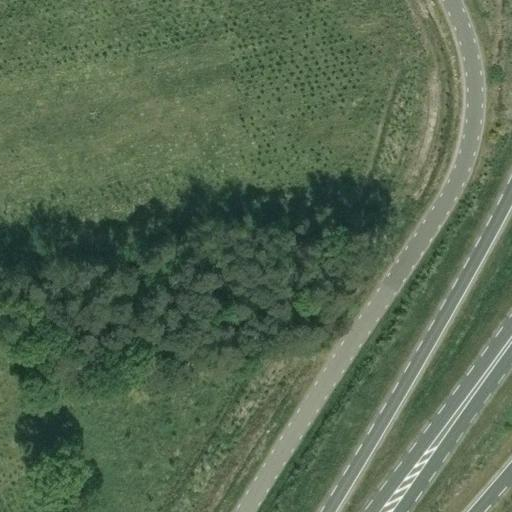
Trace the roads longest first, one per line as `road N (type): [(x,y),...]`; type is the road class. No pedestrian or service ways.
road 1 (unclassified): [(450,0),(470,52),(475,96),(454,183),(243,511)]
road 2 (trunk): [(511,192),(327,511)]
road 3 (trunk): [(474,391),(371,511)]
road 4 (trunk): [(398,511),(474,391)]
